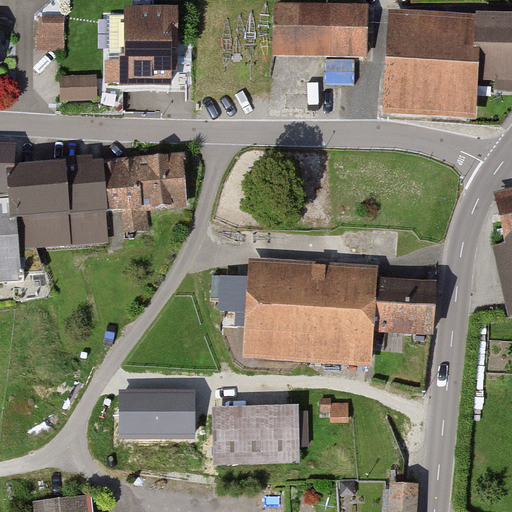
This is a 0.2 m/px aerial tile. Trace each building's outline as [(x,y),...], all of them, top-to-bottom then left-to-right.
[(379,5),(282,5),(282,60),(379,60),(379,5)] [(44,50),(69,48),(67,15),(42,17),(44,50)] [(174,17),(109,18),(110,84),(174,83),(174,17)] [(511,86),(511,27),(395,19),(388,116),(475,122),(478,84),(511,86)] [(101,102),(101,76),(64,76),(64,102),(101,102)] [(20,147),(0,145),(0,197),(17,198),(20,147)] [(112,166),(28,176),(37,252),(121,243),(112,166)] [(511,185),(502,188),(511,235),(511,185)] [(0,207),(0,283),(29,281),(23,206),(0,207)] [(511,246),(503,248),(511,292),(511,246)] [(228,275),(225,311),(252,312),(249,357),(379,365),(381,332),(435,335),(439,280),(385,276),(386,264),(256,255),(254,277),(228,275)] [(305,402),(220,408),(223,465),(309,459),(305,402)] [(144,466),(143,487),(219,492),(221,471),(144,466)] [(426,511),(428,482),(388,481),(387,511),(426,511)] [(91,511),(90,498),(40,504),(40,511),(91,511)]
